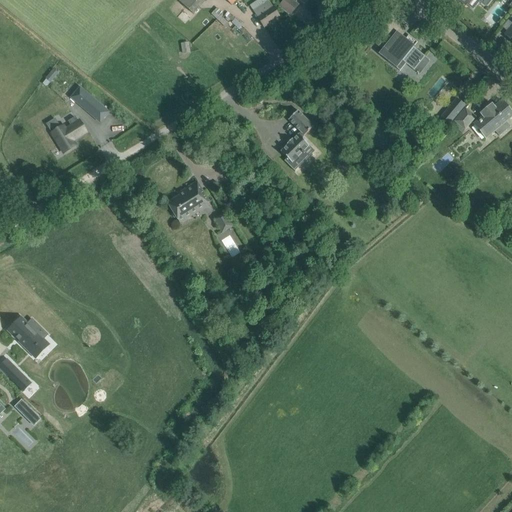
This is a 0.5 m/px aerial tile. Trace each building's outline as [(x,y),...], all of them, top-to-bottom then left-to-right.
[(177,0),(193,14),(205,0),(177,0)] [(253,11),(258,19),(264,27),(280,17),(268,0),(253,11)] [(284,0),(280,6),(282,8),(290,14),(297,5),(291,0),(284,0)] [(222,15),(217,20),(226,28),(229,25),(228,23),(224,20),(222,17),(223,16),(222,15)] [(511,15),(509,20),(502,27),(507,31),(504,34),(510,40),(511,39),(511,40),(511,15)] [(378,54),(387,61),(399,71),(405,64),(413,70),(424,57),(429,61),(429,60),(413,47),(410,45),(414,40),(408,35),(405,39),(397,32),(391,40),(381,32),(388,24),(387,24),(370,45),(371,45),(373,42),(382,49),(378,54)] [(71,98),(90,114),(99,104),(80,88),(71,98)] [(456,99),(439,119),(448,127),(465,106),(456,99)] [(492,104),(484,111),(480,113),(483,116),(474,124),(485,138),(495,131),(499,136),(510,127),(506,121),(511,116),(511,112),(502,101),(494,107),(492,104)] [(460,127),(464,130),(475,117),(465,110),(451,126),(457,131),(460,127)] [(292,139),(291,140),(288,143),(287,144),(288,145),(281,152),(280,152),(287,159),(285,161),(284,161),(295,172),(295,171),(294,170),(307,157),(305,155),(305,154),(303,152),(309,146),(310,146),(302,138),(304,136),(313,127),(313,126),(298,111),(288,120),(289,121),(289,120),(301,132),(298,135),(298,134),(298,135),(293,140),(292,139)] [(86,131),(80,121),(78,122),(74,117),(68,121),(71,126),(63,131),(61,127),(51,132),(64,153),(74,147),(70,141),(86,131)] [(211,204),(202,190),(197,182),(184,189),(186,192),(167,203),(180,223),(211,204)] [(222,233),(233,226),(224,212),(219,215),(213,219),(222,233)] [(0,310),(12,303),(0,282),(0,310)] [(20,319),(9,330),(16,337),(15,338),(16,338),(17,337),(19,340),(18,341),(19,341),(20,340),(24,344),(23,345),(30,352),(42,339),(47,334),(43,331),(31,319),(26,325),(20,319)] [(6,373),(5,374),(22,391),(21,390),(22,389),(24,387),(28,382),(29,384),(30,383),(13,366),(6,373)] [(14,406),(13,407),(28,421),(35,414),(40,419),(21,399),(20,400),(23,402),(17,409),(14,406)]
